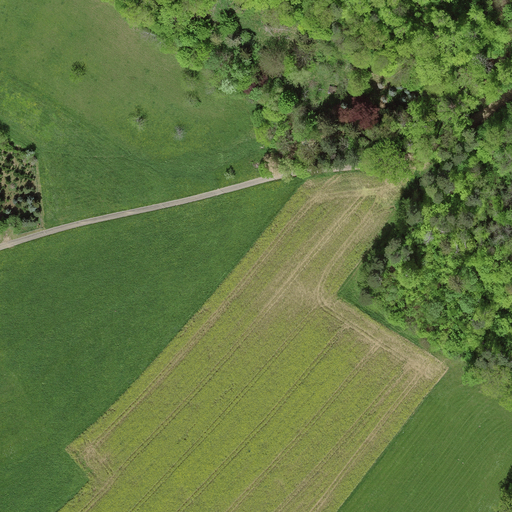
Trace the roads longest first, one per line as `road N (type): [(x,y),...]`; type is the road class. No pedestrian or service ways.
road 1 (residential): [(395,164),(100,223),(0,253)]
road 2 (track): [(511,95),(439,149),(395,164)]
